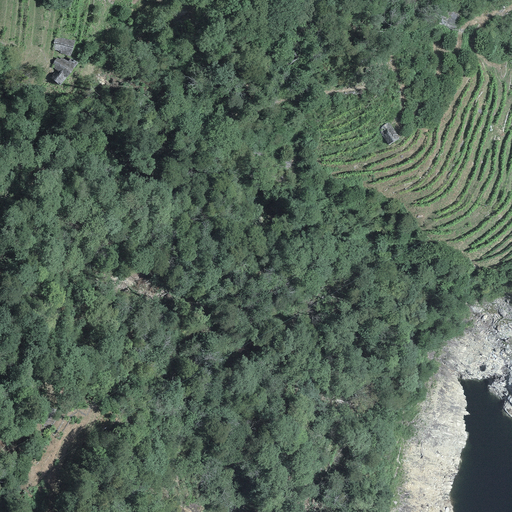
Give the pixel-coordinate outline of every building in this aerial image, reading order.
[(76,44),(55,37),(51,50),(71,57),(76,44)] [(298,60),(290,51),(282,59),(289,67),(298,60)] [(60,60),(57,58),(51,67),(55,71),(49,79),(61,88),(78,65),(71,60),(68,64),(61,58),(60,60)] [(388,123),(378,130),(388,146),(399,139),(388,123)] [(58,406),(45,401),(41,410),(54,416),(58,406)]
